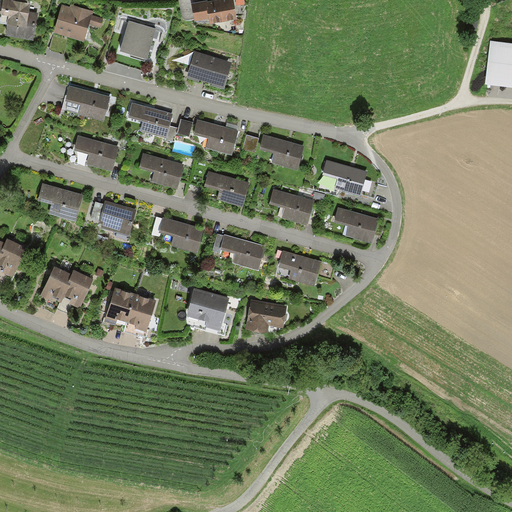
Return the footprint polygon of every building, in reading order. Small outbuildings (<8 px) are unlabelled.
[(27,0),(0,0),(0,7),(0,31),(23,34),(27,0)] [(191,4),(195,23),(208,20),(210,26),(237,21),(233,0),(221,0),(220,0),(208,2),(208,1),(191,4)] [(63,3),(54,34),(85,43),(90,26),(101,29),(104,18),(93,15),(93,12),(63,3)] [(128,21),(119,48),(147,57),(156,30),(128,21)] [(511,42),(488,39),(482,84),(511,88),(511,42)] [(188,78),(225,89),(232,63),(195,53),(188,78)] [(110,93),(68,83),(64,96),(80,100),(77,112),(104,118),(110,93)] [(166,134),(173,110),(131,99),(127,114),(142,118),(139,127),(166,134)] [(234,150),(240,126),(198,115),(194,130),(209,134),(207,143),(234,150)] [(305,143),(265,131),(260,147),(273,151),(270,159),(298,167),(305,143)] [(114,168),(120,143),(78,133),(74,147),(89,151),(87,162),(114,168)] [(259,136),(247,133),(243,146),(255,150),(259,136)] [(178,184),(184,161),(143,151),(139,165),(155,169),(153,178),(178,184)] [(369,167),(327,157),(324,172),(337,175),(335,185),(363,192),(369,167)] [(253,179),(210,167),(206,183),(220,187),(218,196),(246,204),(253,179)] [(77,218),(85,191),(43,180),(38,198),(52,202),(50,210),(77,218)] [(316,198),(274,185),(270,199),(284,203),(281,213),(308,221),(316,198)] [(113,231),(128,236),(137,207),(106,197),(104,202),(96,200),(92,215),(103,219),(102,222),(115,226),(113,231)] [(379,216),(338,204),(333,218),(346,222),(343,232),(371,241),(379,216)] [(174,242),(198,249),(204,226),(159,214),(155,228),(176,234),(174,242)] [(341,233),(344,225),(335,222),(333,230),(341,233)] [(267,241),(217,229),(213,247),(221,249),(221,247),(235,251),(233,260),(261,267),(267,241)] [(6,238),(4,243),(0,250),(0,271),(9,276),(23,246),(6,238)] [(334,263),(278,245),(275,255),(279,256),(277,262),(292,267),(289,275),(315,284),(319,272),(330,276),(334,263)] [(70,274),(52,266),(38,298),(55,306),(58,299),(70,274)] [(72,270),(70,274),(58,299),(76,307),(90,278),(72,270)] [(231,292),(194,283),(187,311),(208,316),(206,325),(222,329),(231,292)] [(133,293),(114,287),(104,320),(113,322),(115,318),(125,321),(133,293)] [(145,332),(154,299),(133,293),(125,321),(136,324),(134,328),(145,332)] [(290,303),(254,296),(248,325),(268,329),(270,322),(285,325),(290,303)]
